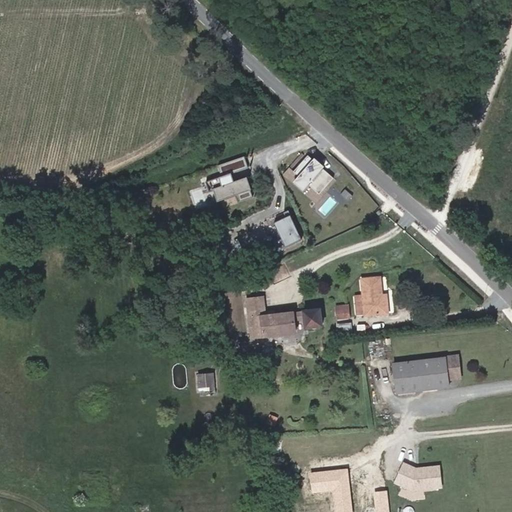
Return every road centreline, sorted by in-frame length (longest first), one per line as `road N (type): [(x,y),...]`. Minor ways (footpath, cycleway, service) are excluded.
road 1 (tertiary): [(184,0),(511,302)]
road 2 (track): [(0,181),(45,183),(148,152),(171,134),(177,96),(118,0)]
road 3 (track): [(436,227),(511,32)]
